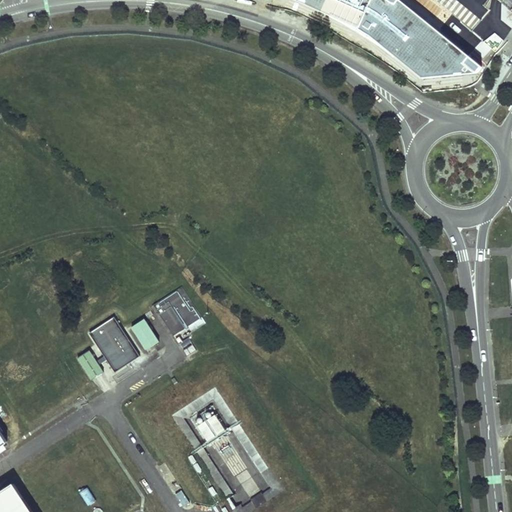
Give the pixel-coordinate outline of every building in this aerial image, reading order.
[(180,289),(153,308),(176,343),(192,333),(204,324),(180,289)] [(114,318),(89,334),(96,344),(113,372),(138,356),(121,329),(114,318)] [(160,341),(144,319),(132,327),(147,349),(160,341)] [(105,373),(90,350),(77,359),(92,381),(105,373)] [(185,416),(218,397),(213,390),(172,414),(193,451),(202,445),(185,416)] [(197,425),(207,442),(226,432),(216,415),(197,425)] [(0,429),(0,448),(9,443),(0,429)] [(223,511),(229,511),(240,506),(204,447),(189,455),(223,511)] [(33,511),(15,484),(0,494),(0,511),(33,511)] [(88,487),(80,491),(87,506),(95,502),(88,487)] [(184,491),(178,494),(182,505),(188,503),(184,491)]
